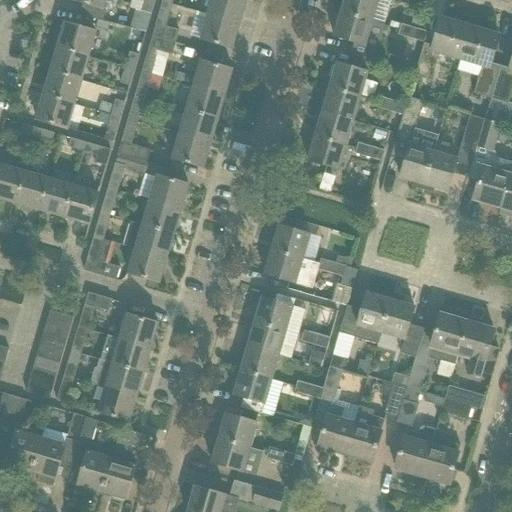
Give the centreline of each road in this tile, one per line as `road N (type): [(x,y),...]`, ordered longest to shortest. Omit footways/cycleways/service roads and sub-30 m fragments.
road 1 (residential): [(511,302),(368,260),(384,200),(511,237)]
road 2 (residential): [(209,320),(305,0)]
road 3 (residential): [(209,320),(0,256)]
road 4 (residential): [(152,511),(209,320)]
